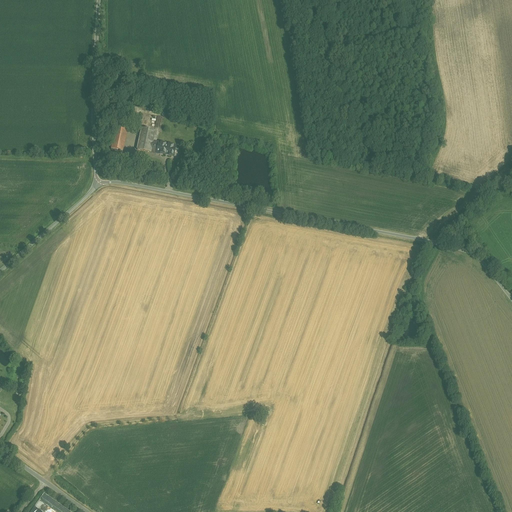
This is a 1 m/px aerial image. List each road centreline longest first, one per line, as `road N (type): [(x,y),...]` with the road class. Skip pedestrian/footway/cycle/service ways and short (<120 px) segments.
road 1 (unclassified): [(511,174),(435,242),(96,183)]
road 2 (unclassified): [(96,183),(98,0)]
road 3 (unclassified): [(96,183),(0,272)]
